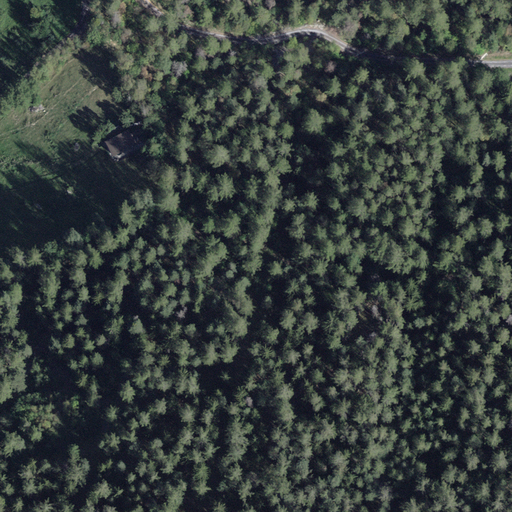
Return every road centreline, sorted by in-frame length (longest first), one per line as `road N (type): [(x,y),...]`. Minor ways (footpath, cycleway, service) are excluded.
road 1 (track): [(511,62),(369,56),(318,32),(264,40),(204,33),(144,0)]
road 2 (track): [(84,0),(79,28),(0,101)]
